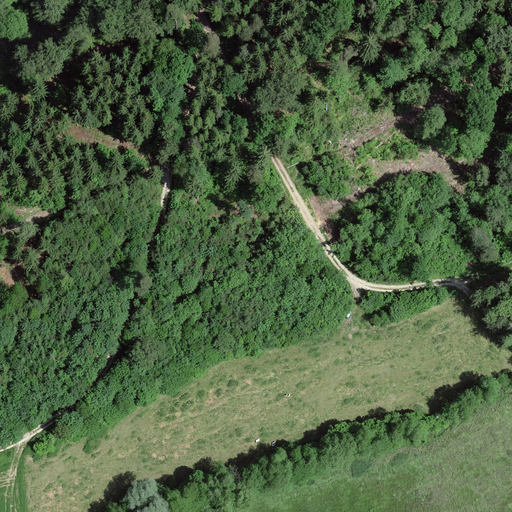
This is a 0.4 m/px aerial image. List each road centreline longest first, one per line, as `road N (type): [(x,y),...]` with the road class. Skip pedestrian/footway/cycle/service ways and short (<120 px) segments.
road 1 (track): [(179,156),(102,377),(0,447)]
road 2 (track): [(0,228),(179,156)]
road 3 (track): [(199,0),(209,27),(179,156)]
